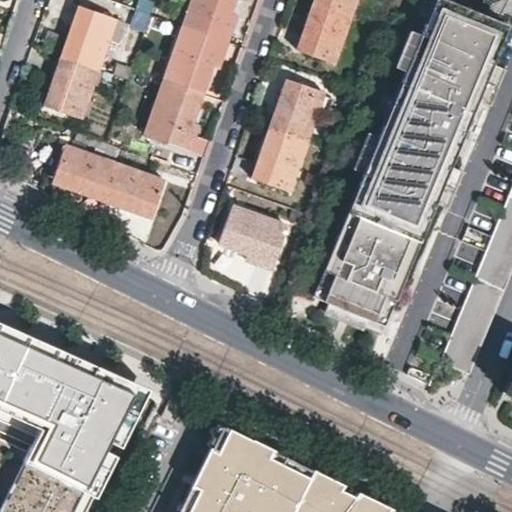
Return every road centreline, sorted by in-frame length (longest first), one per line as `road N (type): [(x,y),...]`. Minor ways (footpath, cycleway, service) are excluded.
road 1 (primary): [(457,442),(169,292)]
road 2 (residential): [(169,292),(276,0)]
road 3 (primary): [(169,292),(0,213)]
road 4 (residential): [(457,442),(511,313)]
